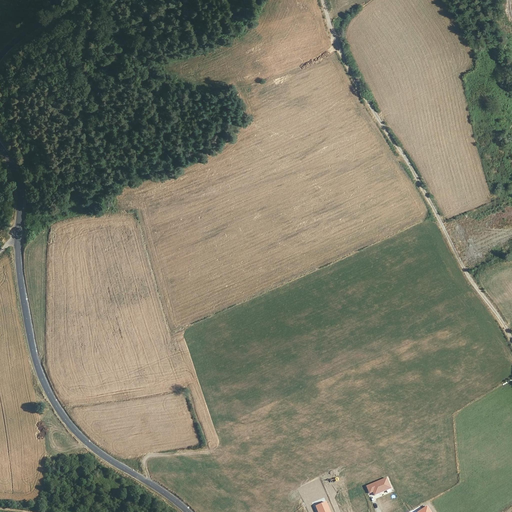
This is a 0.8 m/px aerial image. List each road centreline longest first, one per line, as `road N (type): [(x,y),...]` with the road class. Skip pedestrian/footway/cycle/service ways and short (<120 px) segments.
road 1 (tertiary): [(0,146),(15,172),(19,270),(45,386),(97,450),(186,511)]
road 2 (track): [(322,0),(383,127),(511,338)]
